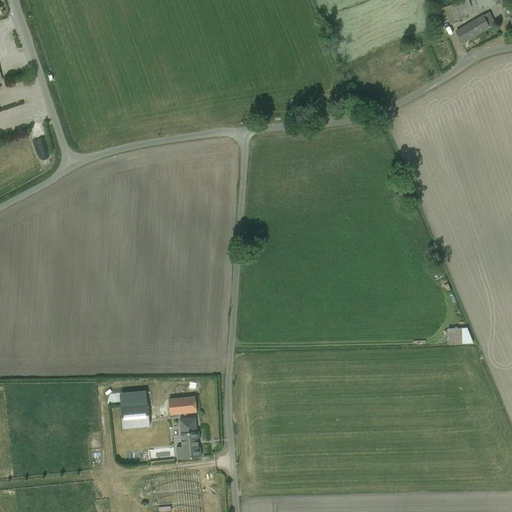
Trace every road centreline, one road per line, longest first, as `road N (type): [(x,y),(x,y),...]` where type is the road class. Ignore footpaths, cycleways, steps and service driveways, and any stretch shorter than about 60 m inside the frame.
road 1 (unclassified): [(234,511),(227,372),(244,130)]
road 2 (unclassified): [(511,47),(470,59),(391,107),(244,130)]
road 3 (unclassified): [(244,130),(154,141),(69,167)]
road 4 (unclassified): [(69,167),(14,0)]
